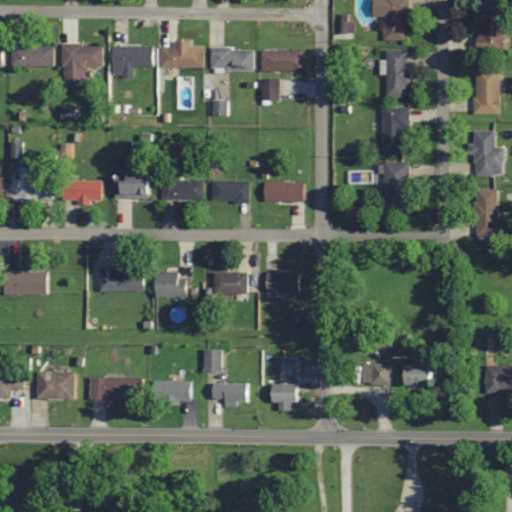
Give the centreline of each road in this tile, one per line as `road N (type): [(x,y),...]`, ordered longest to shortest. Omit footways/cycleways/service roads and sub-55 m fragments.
road 1 (tertiary): [(511,438),(0,433)]
road 2 (residential): [(326,437),(321,0)]
road 3 (residential): [(320,235),(442,233),(442,0)]
road 4 (residential): [(0,11),(321,14)]
road 5 (residential): [(0,231),(320,235)]
